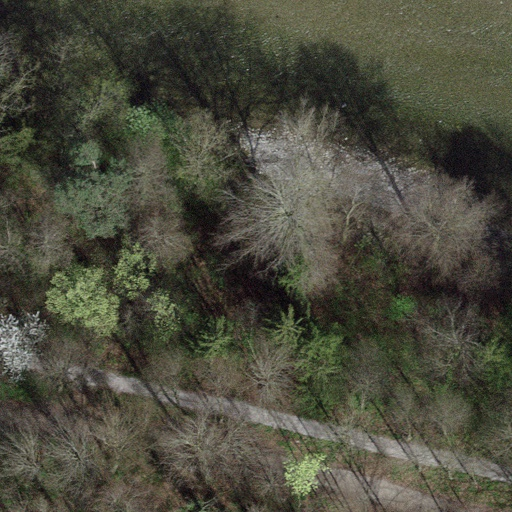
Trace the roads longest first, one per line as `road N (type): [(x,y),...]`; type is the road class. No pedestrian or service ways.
road 1 (track): [(0,344),(408,477),(511,494)]
road 2 (track): [(408,477),(0,446)]
